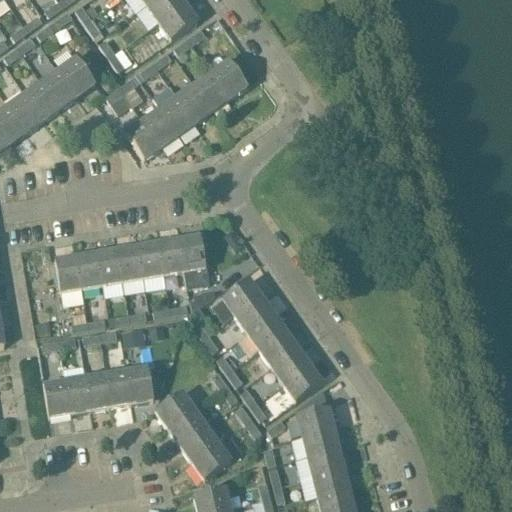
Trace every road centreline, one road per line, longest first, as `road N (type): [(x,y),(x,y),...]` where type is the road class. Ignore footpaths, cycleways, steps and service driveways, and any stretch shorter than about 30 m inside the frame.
road 1 (residential): [(423,511),(408,454),(382,406),(220,181)]
road 2 (residential): [(231,0),(301,98),(302,116),(220,181)]
road 3 (residential): [(220,181),(7,217)]
road 4 (residential): [(0,510),(163,481)]
